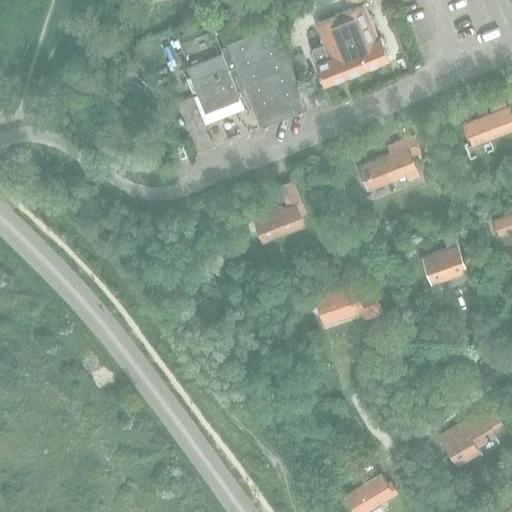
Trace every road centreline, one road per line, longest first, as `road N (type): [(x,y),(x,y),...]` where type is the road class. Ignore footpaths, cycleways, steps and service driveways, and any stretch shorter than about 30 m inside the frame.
road 1 (residential): [(0,141),(17,134),(56,139),(134,189),(162,194),(511,47)]
road 2 (unclassified): [(242,511),(165,401),(0,219)]
road 3 (residential): [(353,396),(380,429),(405,434),(511,361)]
